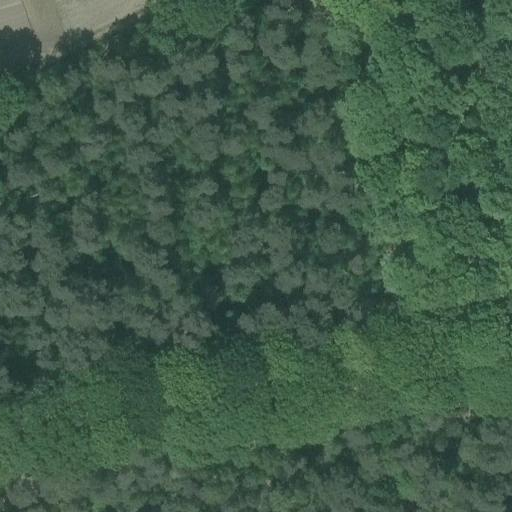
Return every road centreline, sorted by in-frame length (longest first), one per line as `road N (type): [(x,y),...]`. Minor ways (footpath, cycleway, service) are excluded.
road 1 (track): [(511,333),(0,427)]
road 2 (track): [(0,79),(170,0)]
